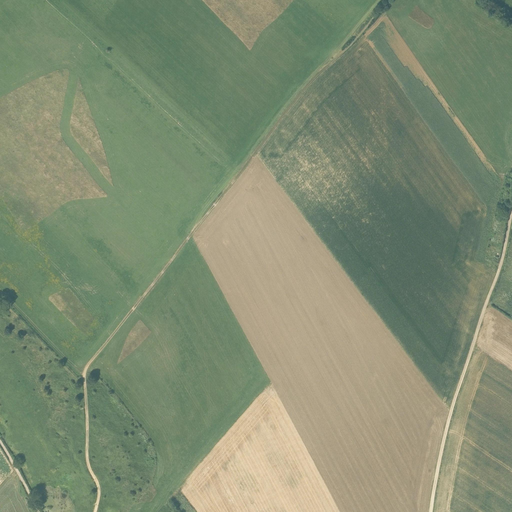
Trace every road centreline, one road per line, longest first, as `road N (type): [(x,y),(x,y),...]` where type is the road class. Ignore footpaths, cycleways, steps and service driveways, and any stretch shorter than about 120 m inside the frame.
road 1 (track): [(84,381),(88,365),(289,106),(388,0)]
road 2 (track): [(511,209),(448,418),(430,511)]
road 3 (track): [(95,511),(84,381)]
road 4 (track): [(84,381),(0,290)]
